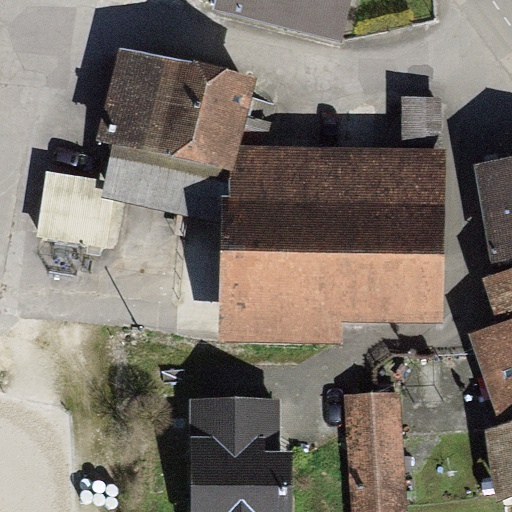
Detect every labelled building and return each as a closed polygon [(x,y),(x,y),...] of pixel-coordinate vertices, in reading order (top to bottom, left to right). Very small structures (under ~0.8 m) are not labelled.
[(347,0),(185,0),(339,36),(347,0)] [(90,183),(212,217),(248,90),(127,55),(90,183)] [(402,168),(233,166),(231,336),(439,338),(441,111),(403,111),(402,168)] [(511,264),(511,138),(497,140),(511,264)] [(511,301),(507,303),(511,319),(511,383),(497,388),(511,439),(511,301)] [(213,383),(199,405),(189,511),(322,511),(330,434),(280,429),(270,391),(213,383)] [(429,511),(426,411),(365,413),(367,511),(429,511)]
